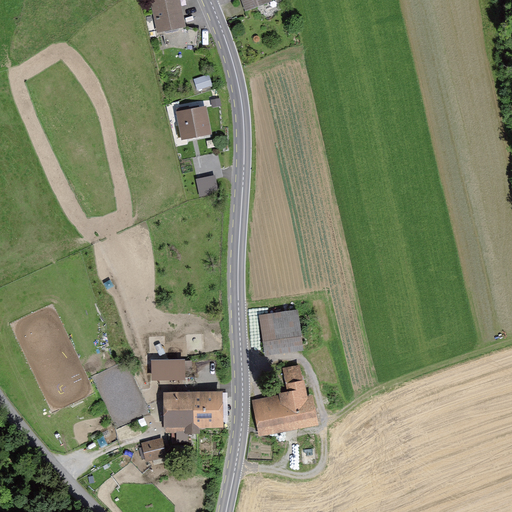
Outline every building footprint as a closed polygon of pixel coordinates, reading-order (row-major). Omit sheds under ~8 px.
[(242,0),(246,10),(271,1),(270,0),(242,0)] [(176,4),(151,9),(158,41),(183,35),(176,4)] [(209,75),(194,80),(197,89),(212,85),(209,75)] [(188,107),(177,109),(180,126),(184,125),(186,136),(206,132),(202,109),(195,111),(194,107),(188,108),(188,107)] [(215,178),(197,181),(200,196),(218,192),(215,178)] [(297,311),(260,317),(265,346),(302,341),(297,311)] [(153,361),(153,377),(168,377),(168,361),(153,361)] [(255,401),(260,429),(313,419),(309,397),(305,398),(299,367),(284,370),(287,381),(290,394),(281,395),(281,396),(255,401)] [(197,421),(219,421),(218,392),(196,392),(196,397),(166,397),(166,422),(170,430),(178,430),(178,440),(187,440),(187,455),(198,455),(197,421)] [(160,443),(145,447),(149,462),(164,458),(160,443)]
